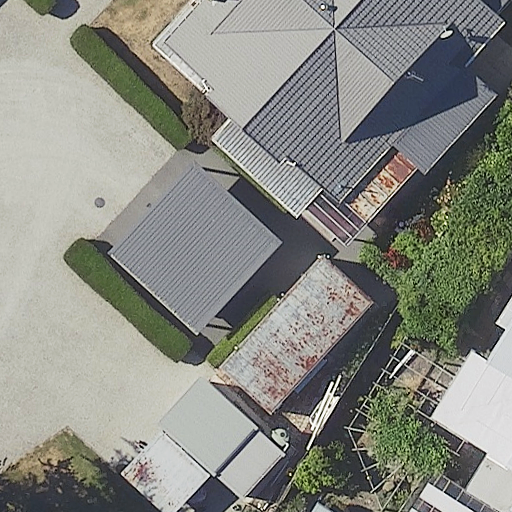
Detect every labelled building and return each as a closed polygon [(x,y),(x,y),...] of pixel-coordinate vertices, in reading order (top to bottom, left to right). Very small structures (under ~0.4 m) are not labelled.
[(394,161),(469,78),(497,103),(511,86),(511,41),(506,36),(511,29),(511,0),(140,0),(102,43),(201,132),(222,109),(371,243),(422,186),(394,161)] [(293,258),(200,172),(115,264),(208,350),(293,258)] [(408,329),(329,257),(233,362),(313,434),(408,329)] [(511,511),(511,332),(481,386),(511,403),(511,443),(499,466),(511,473),(511,511)] [(247,511),(192,471),(161,511),(247,511)]
